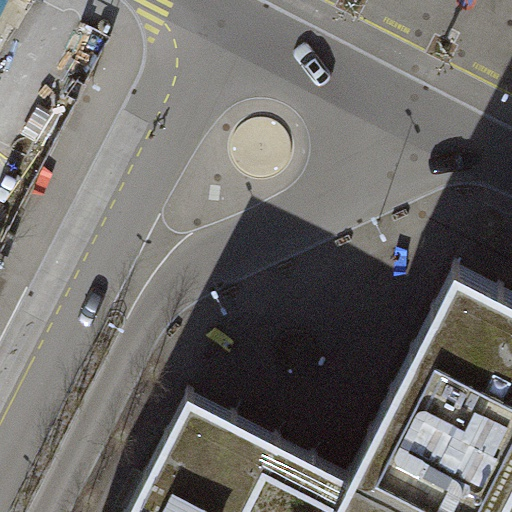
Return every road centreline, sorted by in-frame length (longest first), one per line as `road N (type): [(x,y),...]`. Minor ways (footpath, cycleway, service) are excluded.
road 1 (residential): [(50,511),(157,302),(183,270),(325,207),(381,162),(410,112)]
road 2 (residential): [(235,22),(0,479)]
road 3 (residential): [(235,22),(410,112)]
